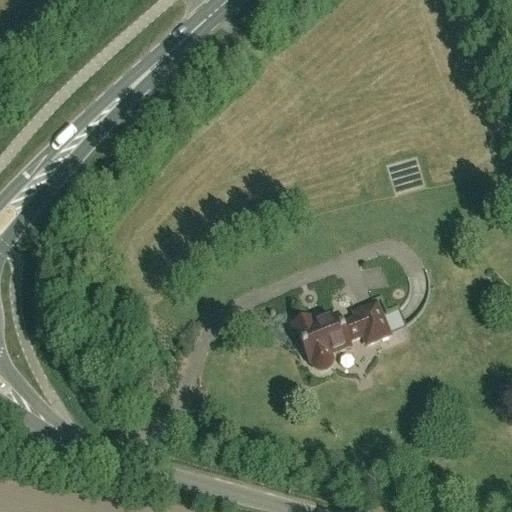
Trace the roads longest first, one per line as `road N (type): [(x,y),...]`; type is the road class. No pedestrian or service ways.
road 1 (secondary): [(0,233),(237,0)]
road 2 (unclassified): [(302,511),(106,458),(0,390)]
